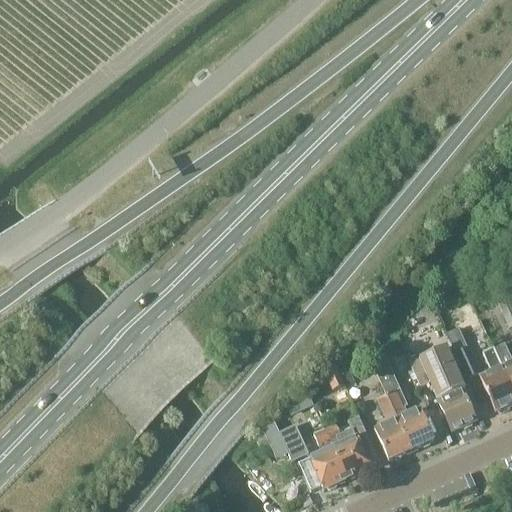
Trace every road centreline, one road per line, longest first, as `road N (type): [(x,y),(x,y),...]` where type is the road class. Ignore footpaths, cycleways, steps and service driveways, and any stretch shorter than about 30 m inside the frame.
road 1 (primary): [(465,0),(0,461)]
road 2 (primary): [(146,511),(511,62)]
road 3 (primary): [(418,0),(0,306)]
road 4 (unclassified): [(0,251),(55,216),(308,0)]
road 5 (residential): [(511,438),(358,511)]
